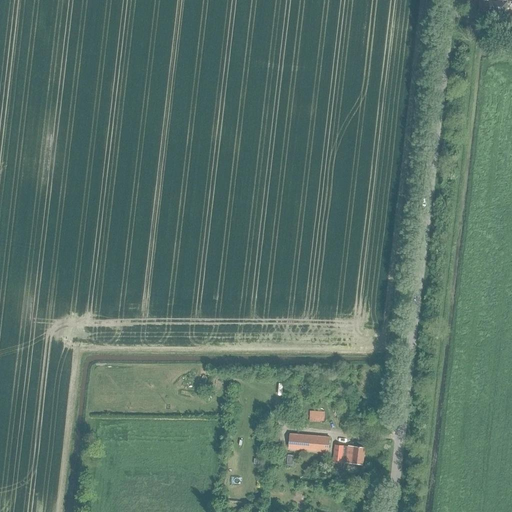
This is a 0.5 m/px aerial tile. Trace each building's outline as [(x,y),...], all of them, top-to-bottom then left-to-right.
[(189,0),(190,6),(178,6),(180,20),(203,18),(201,0),(189,0)] [(318,0),(315,12),(336,17),(339,5),(318,0)] [(507,2),(490,0),(488,0),(488,2),(480,1),(479,10),(487,11),(487,13),(506,15),(507,2)] [(229,1),(211,2),(214,27),(231,24),(238,23),(237,11),(230,12),(229,1)] [(371,10),(370,34),(390,35),(391,22),(385,22),(385,10),(371,10)] [(315,12),(312,24),(333,29),(336,17),(315,12)] [(231,24),(214,27),(216,50),(240,48),(239,35),(233,35),(231,24)] [(312,24),(310,36),(330,41),(333,29),(312,24)] [(205,38),(182,41),(184,62),(196,61),(195,53),(206,52),(205,38)] [(360,39),(359,56),(382,57),(383,41),(360,39)] [(308,42),(304,58),(327,63),(331,47),(308,42)] [(359,56),(358,72),(382,73),(382,57),(359,56)] [(304,58),(300,74),(323,79),(327,63),(304,58)] [(359,78),(359,90),(379,91),(380,79),(359,78)] [(299,80),(297,92),(316,96),(319,84),(299,80)] [(359,90),(358,102),(378,103),(379,91),(359,90)] [(297,92),(294,104),(314,108),(316,96),(297,92)] [(358,102),(357,115),(378,116),(378,103),(358,102)] [(287,133),(288,144),(308,144),(308,132),(287,133)] [(353,135),(350,151),(373,155),(375,139),(353,135)] [(288,144),(288,156),(309,156),(308,144),(288,144)] [(350,151),(347,167),(370,171),(373,155),(350,151)] [(168,156),(162,179),(177,183),(183,160),(168,156)] [(288,156),(288,169),(309,168),(309,156),(288,156)] [(183,160),(177,183),(193,187),(199,164),(183,160)] [(288,169),(288,181),(309,181),(309,168),(288,169)] [(215,178),(202,178),(203,202),(223,202),(223,189),(216,189),(215,178)] [(354,179),(350,202),(370,206),(372,194),(366,193),(368,181),(354,179)] [(303,187),(282,187),(282,200),(289,200),(289,212),(303,211),(303,187)] [(330,191),(318,192),(318,210),(330,210),(330,191)] [(155,205),(149,228),(161,231),(162,225),(173,228),(177,211),(155,205)] [(202,206),(197,229),(216,234),(218,223),(212,221),(215,209),(202,206)] [(327,421),(327,410),(312,410),(312,422),(327,421)] [(268,446),(277,446),(278,435),(269,434),(268,446)] [(330,437),(290,434),(288,448),(328,451),(330,437)] [(363,465),(365,448),(346,446),(335,445),(332,471),(341,471),(342,463),(345,463),(363,465)]
